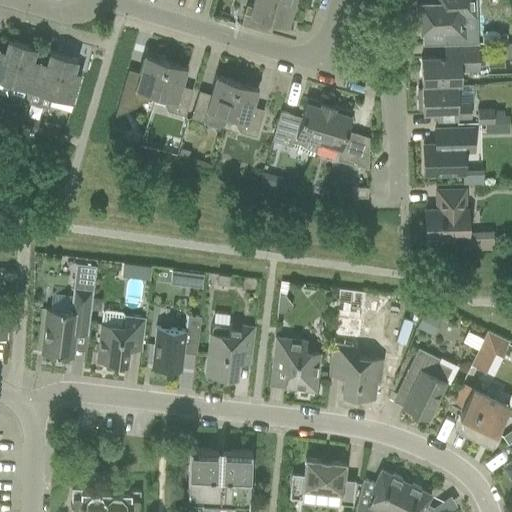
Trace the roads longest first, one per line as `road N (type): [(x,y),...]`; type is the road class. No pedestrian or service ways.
road 1 (residential): [(483,511),(456,469),(374,433),(81,399),(27,417)]
road 2 (residential): [(105,0),(268,57),(320,53)]
road 3 (residential): [(320,53),(393,111),(392,194)]
